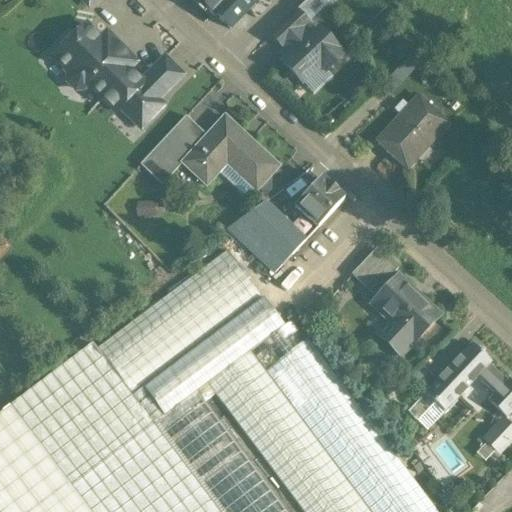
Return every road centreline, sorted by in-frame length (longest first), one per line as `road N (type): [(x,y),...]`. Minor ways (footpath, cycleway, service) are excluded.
road 1 (residential): [(158,0),(511,327)]
road 2 (unknown): [(413,234),(308,322)]
